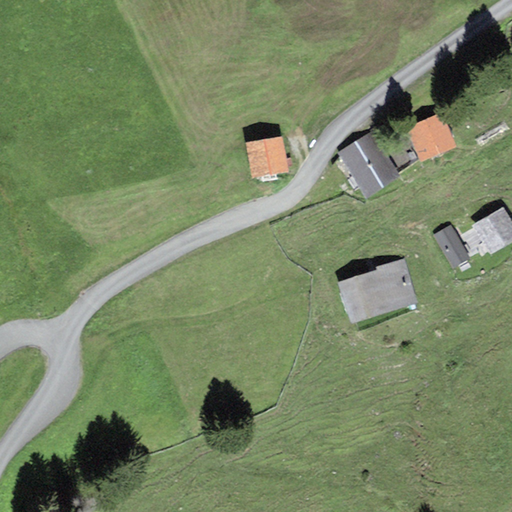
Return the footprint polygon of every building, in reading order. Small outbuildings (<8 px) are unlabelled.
[(421,163),(456,147),(441,114),(406,130),(421,163)] [(371,132),(337,153),(366,198),(399,177),(371,132)] [(283,138),(246,142),(250,177),(287,173),(283,138)] [(490,256),(511,242),(511,220),(504,207),(472,225),(490,256)] [(470,260),(451,226),(434,236),(453,269),(470,260)] [(351,324),(418,303),(405,262),(404,259),(375,268),(376,271),(338,284),(351,324)]
